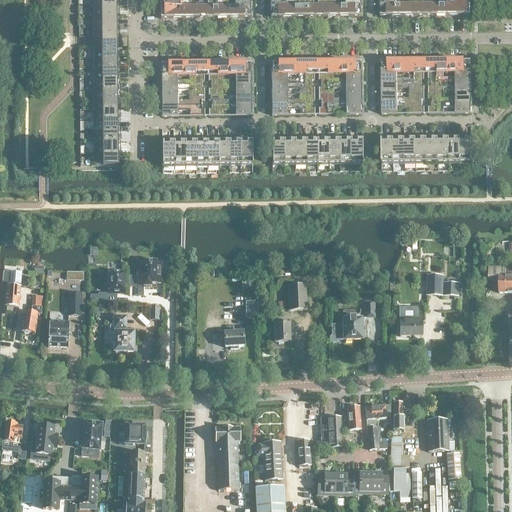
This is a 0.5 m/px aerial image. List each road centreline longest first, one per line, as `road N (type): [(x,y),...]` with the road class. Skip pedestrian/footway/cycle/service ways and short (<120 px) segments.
road 1 (residential): [(0,381),(125,395),(498,373)]
road 2 (residential): [(371,40),(511,36)]
road 3 (unclassified): [(501,511),(498,373)]
road 4 (residential): [(262,121),(136,123)]
road 5 (residential): [(135,41),(260,41)]
